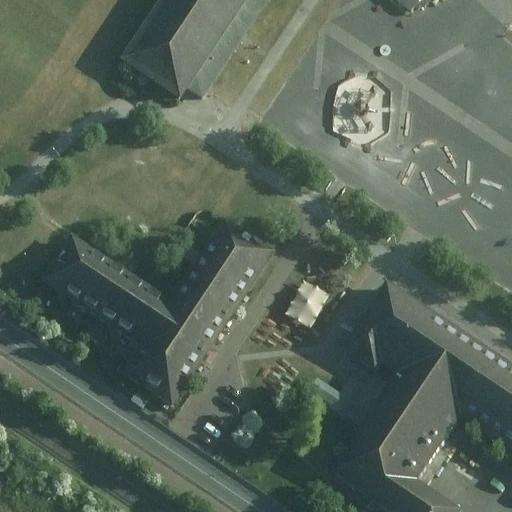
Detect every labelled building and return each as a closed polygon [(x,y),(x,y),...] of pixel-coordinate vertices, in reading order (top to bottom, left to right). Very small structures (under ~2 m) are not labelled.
[(159,0),(122,55),(179,93),(185,84),(203,97),(243,38),(269,0),(159,0)] [(392,0),(410,12),(418,0),(392,0)] [(223,220),(169,301),(73,237),(40,286),(136,350),(122,371),(175,406),(207,358),(276,255),(223,220)] [(419,483),(461,420),(511,453),(511,364),(390,282),(368,315),(360,327),(348,344),(343,351),(377,374),(383,367),(396,376),(331,474),(365,497),(387,511),(461,511),(462,511),(419,483)] [(317,380),(309,392),(333,408),(341,396),(317,380)]
